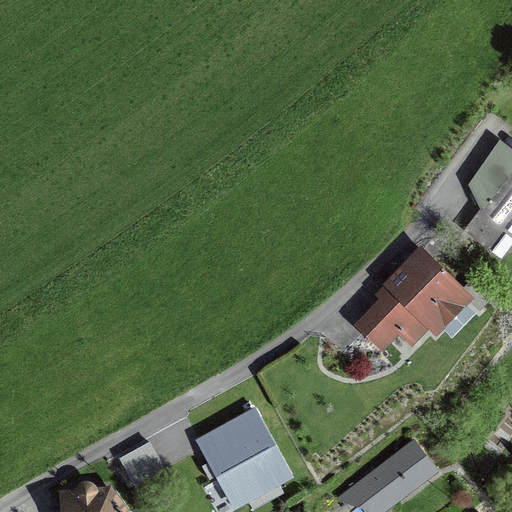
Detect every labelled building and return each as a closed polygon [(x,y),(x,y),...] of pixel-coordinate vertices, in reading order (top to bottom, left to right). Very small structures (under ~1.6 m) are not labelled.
[(511,145),(499,136),(468,182),(480,206),(463,228),(499,256),(511,239),(511,145)] [(465,284),(421,241),(382,280),(383,281),(374,291),(379,295),(354,320),(382,348),(399,332),(412,345),(430,326),(436,332),(469,299),(480,309),(491,298),(471,278),(465,284)] [(298,370),(291,359),(271,371),(277,382),(298,370)] [(235,411),(185,438),(200,467),(218,458),(248,493),(289,469),(254,408),(241,415),(235,411)] [(348,486),(337,495),(340,499),(343,499),(342,505),(357,509),(359,503),(371,507),(374,511),(388,511),(400,503),(397,498),(439,466),(414,435),(355,480),(354,479),(347,484),(348,486)] [(138,456),(124,463),(136,488),(156,476),(149,459),(138,456)] [(74,485),(58,487),(60,511),(132,511),(111,482),(97,483),(96,481),(93,478),(89,477),(84,476),(81,477),(78,479),(76,482),(74,485)]
